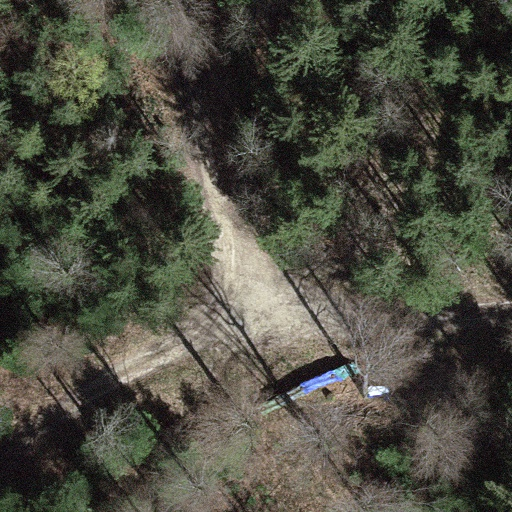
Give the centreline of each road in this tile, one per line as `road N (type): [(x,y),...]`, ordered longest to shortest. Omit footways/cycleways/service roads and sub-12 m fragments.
road 1 (track): [(0,450),(250,306),(380,316),(511,311)]
road 2 (track): [(183,0),(192,92),(250,306)]
